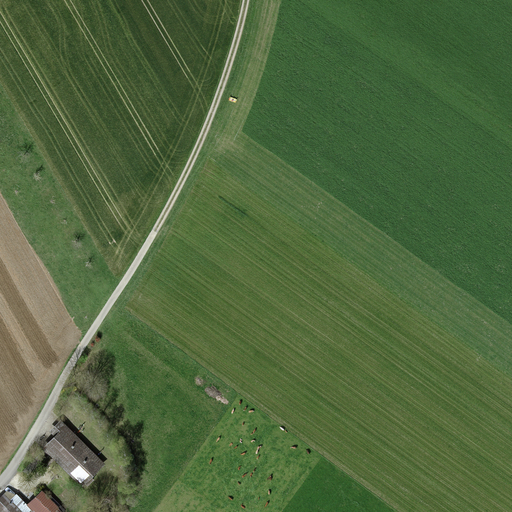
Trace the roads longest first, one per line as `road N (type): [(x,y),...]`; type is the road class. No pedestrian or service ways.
road 1 (unclassified): [(0,482),(154,231)]
road 2 (track): [(246,0),(209,120),(154,231)]
